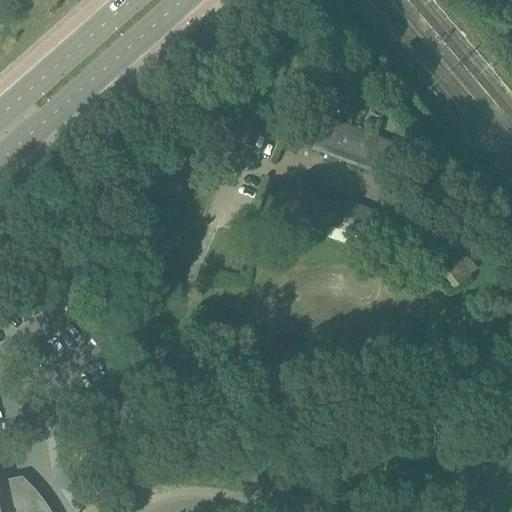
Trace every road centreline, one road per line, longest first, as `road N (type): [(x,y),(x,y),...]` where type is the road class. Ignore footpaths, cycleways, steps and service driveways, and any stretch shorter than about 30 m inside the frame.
road 1 (primary): [(0,157),(182,0)]
road 2 (primary): [(128,0),(0,112)]
